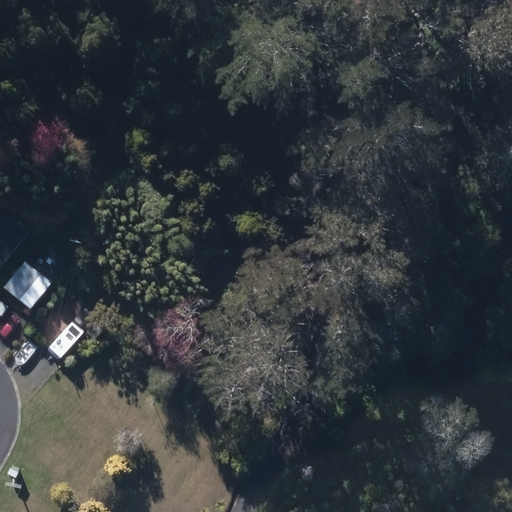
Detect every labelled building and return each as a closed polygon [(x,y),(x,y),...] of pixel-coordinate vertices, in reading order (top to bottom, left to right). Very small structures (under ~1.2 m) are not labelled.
[(0,256),(5,260),(27,231),(0,210),(0,256)] [(51,247),(58,251),(61,246),(55,242),(51,247)] [(3,288),(31,310),(52,284),(25,262),(3,288)] [(88,332),(73,319),(48,350),(62,362),(88,332)] [(6,473),(15,479),(19,471),(11,466),(6,473)]
